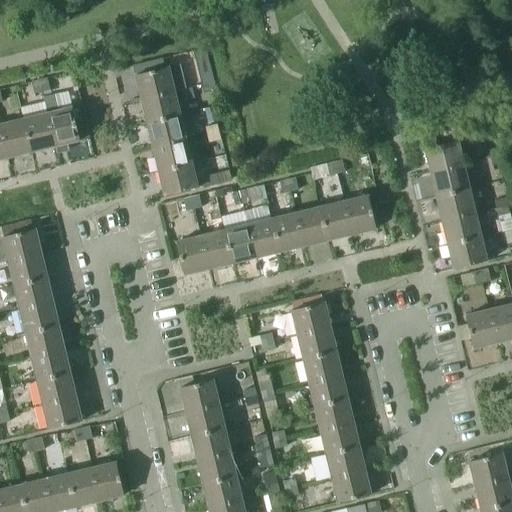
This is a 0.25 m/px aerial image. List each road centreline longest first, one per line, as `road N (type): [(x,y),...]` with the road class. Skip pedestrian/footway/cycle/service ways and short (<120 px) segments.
road 1 (residential): [(407,444),(378,323),(415,315),(443,435)]
road 2 (residential): [(118,363),(93,254),(126,246),(152,357)]
road 3 (residential): [(153,511),(118,363)]
